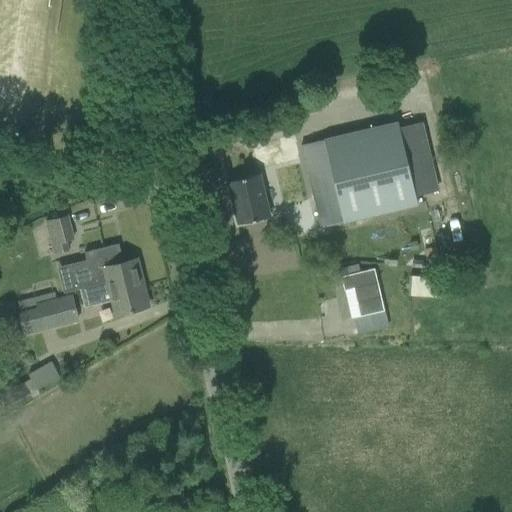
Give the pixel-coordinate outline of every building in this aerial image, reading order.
[(301,145),(321,228),(418,205),(399,127),(398,122),(301,145)] [(259,174),(228,181),(238,224),(269,217),(259,174)] [(49,220),(57,254),(68,251),(66,241),(73,239),(68,216),(49,220)] [(125,278),(129,291),(142,287),(136,260),(123,263),(118,244),(84,252),(87,265),(72,268),(78,290),(79,289),(79,290),(93,286),(108,282),(125,278)] [(436,247),(423,249),(426,264),(440,262),(436,247)] [(375,268),(341,276),(344,291),(354,288),(361,317),(385,311),(375,268)] [(410,275),(408,295),(439,297),(440,293),(441,278),(410,275)] [(111,301),(115,315),(147,307),(142,287),(129,291),(125,278),(108,282),(93,286),(79,290),(84,308),(111,301)] [(20,312),(18,312),(19,316),(20,322),(23,332),(24,335),(79,320),(72,294),(56,298),(55,298),(35,303),(36,307),(20,312)] [(13,301),(0,304),(0,317),(16,313),(13,301)] [(28,375),(36,389),(59,376),(51,362),(28,375)] [(0,393),(0,401),(6,412),(32,398),(22,381),(0,393)]
